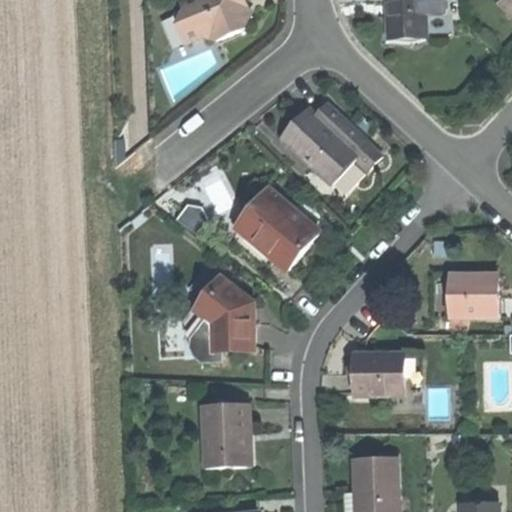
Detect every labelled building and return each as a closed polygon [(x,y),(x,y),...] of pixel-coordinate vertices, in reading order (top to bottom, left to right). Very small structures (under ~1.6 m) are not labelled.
[(195,0),(184,5),(186,11),(180,26),(188,45),(205,38),(218,42),(247,30),(244,23),(236,4),(245,0),(195,0)] [(254,19),(246,0),(245,0),(236,4),(244,23),(254,19)] [(408,38),(427,37),(426,16),(446,15),(445,0),(390,0),(391,15),(389,15),(390,39),(408,38)] [(511,0),(495,0),(511,17),(511,0)] [(315,116),(311,113),(298,127),(285,141),(327,180),(353,151),(363,139),(324,105),(315,116)] [(280,137),(285,141),(298,127),(311,113),(306,108),(280,137)] [(358,156),(353,151),(327,180),(332,185),(358,156)] [(306,252),(320,235),(266,190),(248,212),(255,219),(244,231),(237,225),(226,238),(266,271),(276,259),(291,270),(306,252)] [(248,212),(237,225),(244,231),(255,219),(248,212)] [(256,305),(210,270),(201,281),(202,282),(201,284),(212,292),(206,299),(196,311),(211,322),(196,341),(193,347),(194,355),(197,361),(201,363),(225,363),(226,354),(258,353),(258,337),(256,305)] [(451,318),(501,318),(501,296),(494,296),(494,287),(494,276),(451,276),(451,318)] [(196,291),(206,299),(212,292),(201,284),(196,291)] [(357,396),(405,396),(405,355),(357,355),(357,374),(357,396)] [(251,405),(205,407),(207,470),(247,468),(247,447),(246,431),(252,431),(251,405)] [(362,511),(400,511),(398,458),(355,459),(357,494),(362,493),(363,506),(362,511)]
